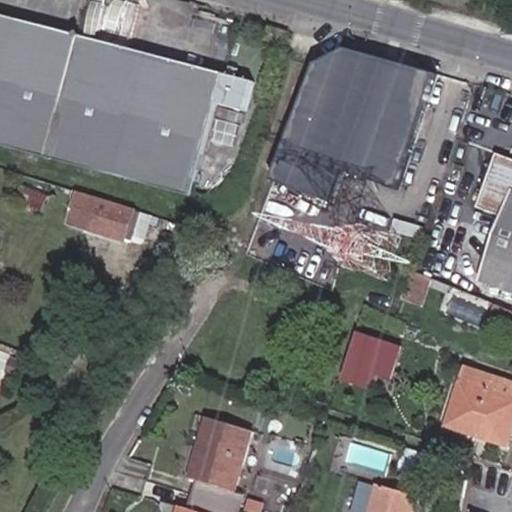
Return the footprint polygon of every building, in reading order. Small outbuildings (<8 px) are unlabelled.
[(0,143),(200,195),(225,107),(259,119),(269,83),(0,14),(0,143)] [(286,54),(304,60),(311,40),(292,35),(286,54)] [(351,172),(405,189),(441,75),(327,40),(283,183),(342,201),(351,172)] [(484,129),(511,137),(511,117),(488,111),(484,129)] [(471,281),(511,295),(511,165),(485,157),(463,219),(490,228),(471,281)] [(57,226),(63,211),(39,200),(32,215),(57,226)] [(113,232),(152,245),(161,216),(122,204),(113,232)] [(411,318),(428,324),(435,302),(451,309),(454,299),(420,287),(411,318)] [(490,324),(500,327),(503,315),(493,311),(490,324)] [(511,331),(511,318),(503,315),(500,327),(511,331)] [(412,403),(419,379),(374,367),(364,404),(394,412),(398,399),(412,403)] [(25,388),(34,391),(41,371),(32,368),(25,388)] [(511,448),(511,384),(469,370),(452,433),(511,450),(511,448)] [(261,437),(215,420),(199,479),(246,493),(261,437)] [(397,469),(418,475),(422,457),(400,453),(397,469)] [(412,511),(416,498),(375,487),(367,511),(412,511)]
